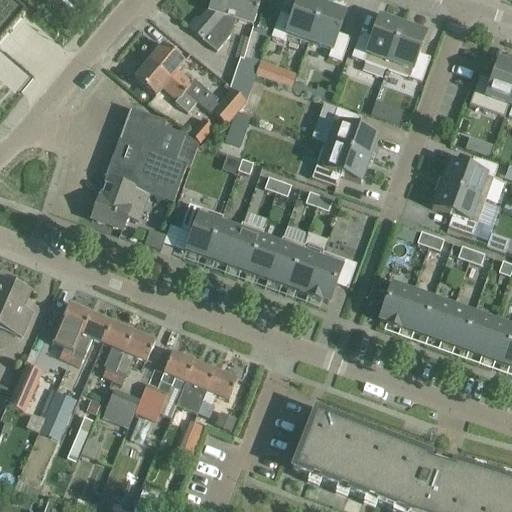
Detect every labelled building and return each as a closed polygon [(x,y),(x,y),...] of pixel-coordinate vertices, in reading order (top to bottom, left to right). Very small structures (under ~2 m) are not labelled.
[(5,0),(0,0),(0,45),(25,16),(5,0)] [(53,0),(70,14),(81,0),(84,3),(86,0),(53,0)] [(253,26),(255,20),(261,1),(257,0),(211,0),(208,12),(208,11),(199,21),(196,18),(187,29),(202,42),(216,54),(231,37),(235,20),(253,26)] [(309,44),(322,7),(302,0),(298,0),(291,19),(280,15),(271,39),(284,44),(287,36),(309,44)] [(309,44),(331,52),(328,60),(341,64),(350,40),(338,36),(346,15),(322,7),(309,44)] [(252,29),(249,39),(239,37),(238,42),(233,59),(239,61),(229,90),(231,91),(247,104),(254,81),(256,77),(260,65),(257,64),(267,33),(270,22),(260,19),(257,31),(252,29)] [(386,72),(396,46),(403,27),(379,19),(372,39),(360,35),(351,60),(386,72)] [(386,72),(409,80),(422,85),(430,60),(419,56),(426,36),(403,27),(396,46),(386,72)] [(184,64),(178,59),(163,46),(149,64),(197,104),(197,105),(198,106),(208,94),(194,82),(192,86),(176,73),(184,64)] [(487,100),(509,108),(511,98),(511,66),(499,62),(491,82),(480,78),(471,102),(484,107),(487,100)] [(260,65),(256,77),(291,90),(296,76),(261,63),(260,65)] [(161,90),(177,103),(176,105),(188,115),(197,105),(197,104),(149,64),(134,81),(155,98),(161,90)] [(331,104),(335,94),(318,89),(317,93),(315,98),(331,104)] [(247,104),(231,91),(211,113),(227,126),(247,104)] [(337,111),(324,146),(329,147),(369,162),(378,138),(367,135),(357,131),(361,119),(356,118),(341,112),(337,111)] [(149,197),(173,205),(186,169),(190,170),(197,150),(183,137),(163,130),(164,125),(149,119),(130,112),(105,181),(107,182),(100,199),(99,199),(91,222),(122,233),(127,220),(139,224),(149,197)] [(237,115),(234,119),(225,144),(239,149),(249,119),(237,115)] [(203,121),(190,137),(200,145),(213,130),(203,121)] [(324,146),(312,181),(336,190),(341,178),(361,185),(369,162),(329,147),(324,146)] [(226,158),(221,172),(235,177),(240,163),(226,158)] [(441,187),(485,203),(498,168),(473,160),(469,171),(449,164),(441,187)] [(242,163),(238,174),(250,178),(253,167),(242,163)] [(265,192),(276,196),(280,185),(269,181),(265,192)] [(291,189),(280,185),(276,196),(287,200),(291,189)] [(485,203),(441,187),(432,211),(452,218),(448,230),(473,238),(485,203)] [(306,207),(317,211),(321,199),(310,196),(306,207)] [(321,199),(317,211),(328,215),(332,203),(321,199)] [(223,219),(189,207),(181,231),(192,235),(185,254),(207,261),(220,226),(223,219)] [(240,233),(220,226),(207,261),(227,269),(240,233)] [(240,233),(227,269),(247,276),(260,240),(263,233),(262,233),(242,226),(240,233)] [(418,247),(429,251),(433,239),(421,235),(418,247)] [(487,250),(505,256),(509,243),(491,237),(487,250)] [(444,243),(433,239),(429,251),(440,255),(444,243)] [(260,240),(247,276),(268,283),(281,247),(260,240)] [(281,247),(268,283),(288,290),(301,254),(303,248),(283,240),(281,247)] [(458,261),(469,265),(474,254),(462,250),(458,261)] [(321,262),(321,261),(301,254),(288,290),(308,298),(321,262)] [(308,298),(307,299),(321,304),(322,303),(330,305),(336,287),(348,291),(357,267),(323,254),(321,261),(321,262),(308,298)] [(485,258),(474,254),(469,265),(481,269),(485,258)] [(499,276),(510,280),(511,274),(511,268),(503,265),(499,276)] [(0,329),(24,340),(30,326),(34,315),(23,310),(30,294),(0,280),(0,329)] [(400,331),(413,295),(392,287),(379,323),(387,326),(386,327),(400,332),(401,331),(400,331)] [(400,331),(401,331),(420,338),(433,302),(413,295),(400,331)] [(433,302),(420,338),(441,345),(454,309),(433,302)] [(60,328),(52,347),(64,352),(60,361),(70,365),(74,355),(77,348),(82,337),(91,316),(69,307),(60,328)] [(454,309),(441,345),(461,352),(474,316),(454,309)] [(74,355),(70,365),(80,370),(92,341),(103,346),(112,325),(91,316),(82,337),(74,355)] [(481,360),(494,324),(474,316),(461,352),(481,360)] [(511,329),(494,324),(481,360),(502,367),(511,337),(511,329)] [(134,335),(112,325),(103,346),(112,350),(104,368),(107,369),(117,374),(125,356),(134,335)] [(134,335),(125,356),(117,374),(113,384),(122,388),(134,360),(146,365),(155,344),(134,335)] [(511,337),(502,367),(511,370),(511,337)] [(182,393),(194,364),(172,355),(160,385),(171,389),(182,393)] [(216,373),(194,364),(182,393),(176,407),(198,416),(203,404),(216,373)] [(30,401),(42,375),(24,367),(8,405),(27,414),(32,402),(30,401)] [(107,369),(102,379),(113,384),(117,374),(107,369)] [(229,403),(230,401),(238,382),(216,373),(203,404),(212,408),(216,398),(229,403)] [(136,416),(155,424),(167,395),(147,387),(136,416)] [(114,392),(103,421),(128,431),(139,403),(114,392)] [(63,430),(75,402),(56,394),(44,421),(63,430)] [(91,401),(86,413),(96,417),(101,405),(91,401)] [(220,414),(215,427),(231,433),(237,421),(220,414)] [(472,472),(456,467),(454,466),(453,471),(428,463),(429,459),(425,457),(410,452),(410,453),(400,449),(401,448),(382,441),(382,442),(372,438),(373,437),(354,430),(354,431),(344,428),(345,426),(315,414),(292,473),(338,490),(340,485),(350,489),(348,494),(366,501),(368,496),(378,500),(376,505),(393,511),(396,507),(408,511),(511,511),(511,484),(510,490),(499,486),(501,481),(483,475),(481,481),(471,478),(472,472)] [(139,420),(129,442),(142,447),(152,425),(139,420)] [(189,423),(184,437),(199,444),(205,429),(189,423)] [(166,432),(162,440),(177,446),(180,437),(166,432)] [(71,456),(95,462),(100,444),(75,438),(71,456)] [(125,443),(120,454),(138,461),(143,450),(125,443)] [(85,460),(73,488),(88,494),(92,484),(104,489),(111,471),(85,460)] [(139,497),(133,511),(158,511),(161,505),(139,497)] [(63,511),(65,508),(48,503),(45,511),(63,511)]
